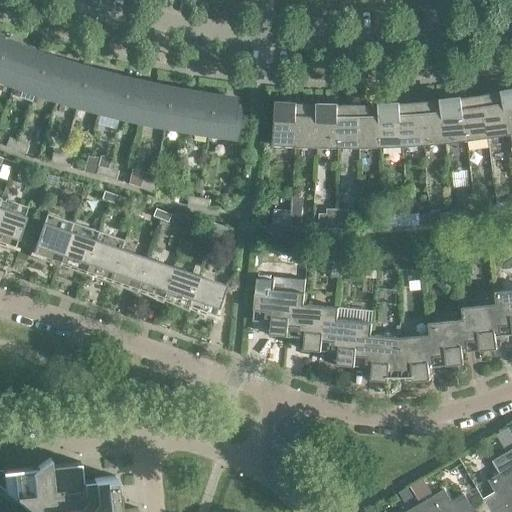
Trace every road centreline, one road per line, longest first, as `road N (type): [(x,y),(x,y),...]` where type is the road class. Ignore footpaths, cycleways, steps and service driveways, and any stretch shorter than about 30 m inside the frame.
road 1 (residential): [(436,35),(267,38),(96,7)]
road 2 (residential): [(266,398),(0,298)]
road 3 (residential): [(511,386),(473,404),(393,417),(266,398)]
road 4 (residential): [(266,398),(242,462),(304,511)]
